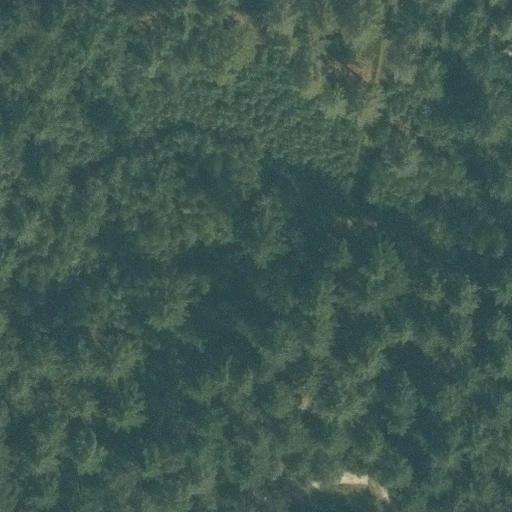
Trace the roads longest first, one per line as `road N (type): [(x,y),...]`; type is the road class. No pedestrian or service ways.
road 1 (track): [(296,481),(357,259),(392,0)]
road 2 (track): [(414,511),(355,475),(296,481),(205,511)]
